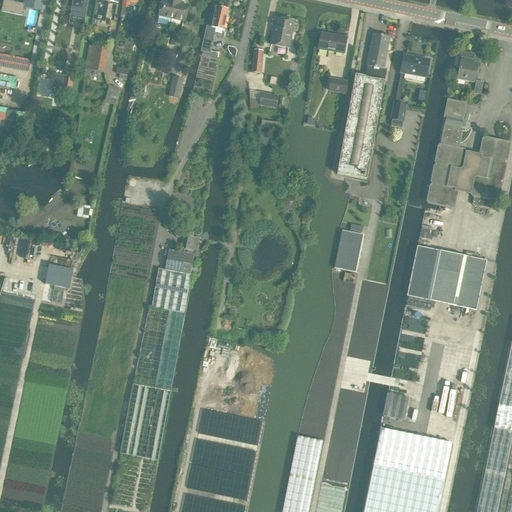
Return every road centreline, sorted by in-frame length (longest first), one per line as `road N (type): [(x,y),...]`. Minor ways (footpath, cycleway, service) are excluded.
road 1 (unknown): [(496,229),(442,511)]
road 2 (track): [(0,481),(43,272),(0,264)]
road 3 (track): [(103,511),(155,265)]
road 4 (unknown): [(496,229),(460,225),(454,213),(485,111),(503,95)]
road 5 (tertiary): [(511,32),(364,0)]
